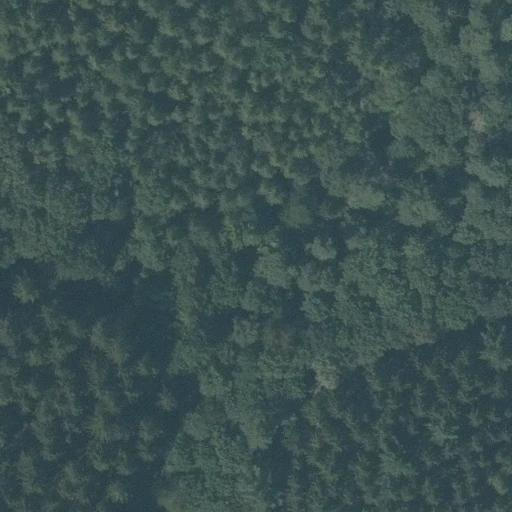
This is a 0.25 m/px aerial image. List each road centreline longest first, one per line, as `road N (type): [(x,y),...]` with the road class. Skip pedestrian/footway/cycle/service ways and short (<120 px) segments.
road 1 (track): [(402,0),(418,31),(418,58),(263,217),(149,462)]
road 2 (track): [(198,511),(291,413),(364,354),(467,322),(511,321)]
